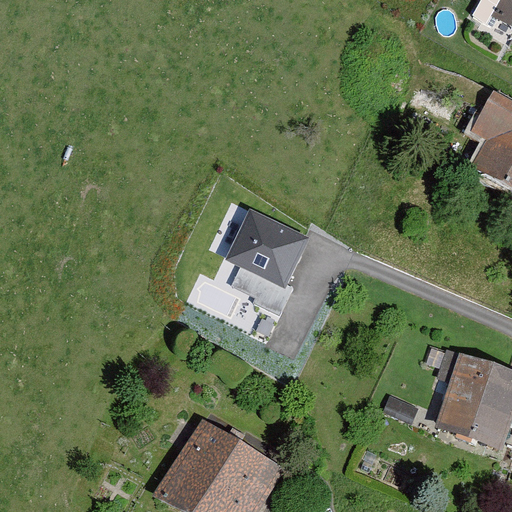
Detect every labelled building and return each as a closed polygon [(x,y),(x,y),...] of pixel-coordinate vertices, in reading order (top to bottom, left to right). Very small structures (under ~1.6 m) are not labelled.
[(511,0),(502,0),(494,17),(511,26),(511,0)] [(511,102),(487,91),(450,166),(511,196),(511,102)] [(307,243),(251,216),(228,263),(285,290),(307,243)] [(511,427),(511,371),(461,355),(436,428),(504,451),(511,427)] [(261,511),(282,479),(192,421),(143,497),(166,511),(261,511)]
